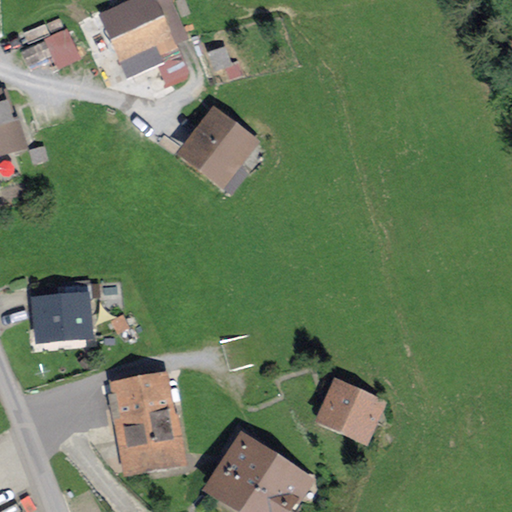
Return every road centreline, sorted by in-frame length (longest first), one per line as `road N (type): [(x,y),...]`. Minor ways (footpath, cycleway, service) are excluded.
road 1 (track): [(157,105),(0,72)]
road 2 (tertiary): [(0,373),(55,511)]
